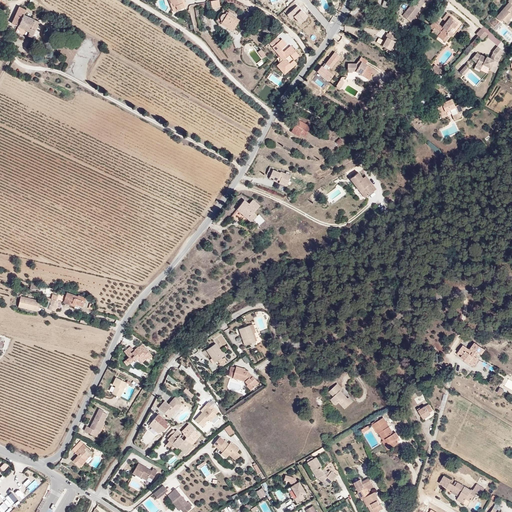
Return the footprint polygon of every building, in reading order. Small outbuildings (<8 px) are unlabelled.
[(181,3),(179,0),(165,0),(167,4),(170,3),(172,13),(179,11),(177,4),(181,3)] [(221,7),(219,0),(215,0),(210,1),(212,8),(221,7)] [(409,3),(399,16),(407,22),(418,9),(417,8),(422,0),(409,0),(408,2),(409,3)] [(507,2),(494,16),(499,21),(500,20),(505,25),(508,21),(507,20),(509,17),(511,18),(511,16),(511,0),(506,0),(506,1),(507,2)] [(21,30),(27,18),(23,16),(26,11),(20,9),(11,25),(17,28),(14,34),(27,40),(28,38),(29,34),(21,30)] [(234,30),(240,19),(224,9),(221,9),(219,11),(217,13),(217,15),(217,17),(219,21),(234,30)] [(444,21),(449,14),(445,11),(439,18),(444,21)] [(450,29),(456,22),(453,19),(454,17),(449,14),(441,25),(437,23),(438,21),(434,18),(428,25),(432,28),(434,27),(439,30),(436,34),(441,38),(445,33),(448,35),(451,33),(451,32),(451,31),(450,29)] [(29,34),(35,21),(32,20),(27,18),(21,30),(29,34)] [(38,33),(36,32),(39,24),(35,21),(29,34),(28,38),(35,41),(38,33)] [(482,38),(487,32),(481,27),(476,32),(482,38)] [(387,48),(394,36),(385,31),(379,43),(387,48)] [(475,38),(462,50),(465,54),(478,42),(475,38)] [(289,69),(295,64),(292,60),(288,64),(283,58),(288,54),(293,60),(297,56),(289,46),(285,50),(286,52),(283,54),(282,52),(279,49),(285,44),(281,39),(277,42),(272,46),(271,47),(281,60),(277,64),(281,69),(286,65),(289,69)] [(497,58),(502,52),(494,46),(489,52),(490,52),(487,57),(483,56),(482,57),(473,53),(470,58),(473,63),(472,67),(477,70),(480,65),(487,68),(486,70),(492,73),(496,62),(497,58)] [(253,47),(247,51),(255,63),(261,59),(253,47)] [(334,50),(317,71),(327,80),(332,74),(328,71),(340,56),(334,50)] [(361,60),(355,69),(367,76),(369,73),(371,75),(375,68),(366,62),(367,59),(361,55),(359,59),(361,60)] [(361,60),(359,59),(357,62),(348,62),(348,71),(353,71),(353,69),(355,69),(361,60)] [(444,74),(445,68),(442,68),(437,63),(433,68),(439,72),(444,74)] [(275,65),(282,74),(289,69),(286,65),(281,69),(277,64),(275,65)] [(466,69),(462,65),(456,71),(460,75),(466,69)] [(421,106),(426,100),(423,97),(417,102),(421,106)] [(456,104),(455,100),(444,105),(443,101),(442,100),(437,102),(442,116),(448,114),(447,111),(452,109),(456,119),(464,116),(462,110),(459,111),(456,104)] [(465,109),(463,102),(456,104),(459,111),(462,110),(465,109)] [(311,125),(298,118),(292,128),(305,135),(311,125)] [(276,182),(285,186),(289,174),(281,171),(280,173),(271,169),(272,167),(269,165),(266,173),(269,175),(268,178),(277,181),(276,182)] [(362,175),(357,168),(348,176),(354,184),(364,178),(362,175)] [(376,186),(371,179),(367,182),(364,178),(354,184),(358,189),(364,185),(369,192),(376,186)] [(363,196),(369,192),(364,185),(358,189),(363,196)] [(258,214),(255,211),(260,204),(253,198),(249,202),(245,199),(236,209),(247,216),(252,222),(255,220),(260,225),(265,219),(263,216),(259,212),(258,214)] [(22,286),(21,291),(34,294),(36,286),(25,284),(25,287),(22,286)] [(44,289),(36,286),(34,294),(43,296),(44,289)] [(62,297),(47,293),(45,299),(73,306),(73,304),(81,306),(83,297),(74,294),(74,296),(63,293),(62,297)] [(20,299),(18,309),(37,314),(40,299),(35,298),(36,297),(21,294),(20,299)] [(52,313),(55,302),(49,301),(46,311),(52,313)] [(254,337),(251,327),(240,330),(245,348),(258,344),(257,340),(255,341),(254,337)] [(228,359),(217,342),(208,347),(213,355),(217,361),(218,360),(222,367),(228,364),(226,361),(228,359)] [(472,356),(474,353),(477,354),(478,352),(480,353),(483,348),(474,342),(468,349),(462,345),(455,355),(468,364),(469,363),(473,365),(477,360),(472,356)] [(147,356),(142,349),(141,350),(140,349),(138,346),(133,349),(130,345),(123,351),(128,357),(126,358),(130,362),(133,359),(134,360),(137,358),(140,362),(147,356)] [(150,354),(144,345),(140,349),(141,350),(142,349),(147,356),(150,354)] [(258,383),(249,372),(243,370),(244,367),(235,364),(234,367),(229,366),(226,375),(230,377),(230,379),(243,383),(245,385),(244,386),(248,392),(258,383)] [(118,396),(125,381),(114,376),(111,383),(114,384),(111,392),(118,396)] [(352,401),(348,397),(347,398),(345,395),(342,397),(337,392),(341,389),(336,384),(331,389),(336,394),(332,397),(329,400),(334,406),(337,403),(344,410),(352,401)] [(190,399),(194,394),(186,387),(182,391),(190,399)] [(336,394),(331,389),(327,392),(332,397),(336,394)] [(174,396),(170,400),(178,407),(182,403),(174,396)] [(163,399),(157,406),(169,417),(178,407),(170,400),(167,403),(163,399)] [(207,421),(210,423),(216,417),(211,412),(213,409),(208,404),(205,407),(207,409),(194,422),(201,428),(204,425),(207,421)] [(101,418),(105,411),(101,409),(102,408),(96,405),(87,423),(84,422),(82,427),(90,431),(92,426),(96,427),(101,418)] [(429,414),(426,408),(419,412),(423,421),(431,417),(429,414)] [(167,423),(156,413),(148,422),(158,432),(167,423)] [(100,430),(105,420),(101,418),(96,427),(97,428),(100,430)] [(393,434),(384,418),(372,425),(376,434),(378,434),(381,440),(384,439),(389,449),(398,444),(396,441),(399,439),(395,433),(393,434)] [(199,434),(187,423),(182,427),(178,424),(173,431),(189,444),(199,434)] [(230,426),(225,429),(230,436),(235,433),(230,426)] [(189,444),(173,431),(170,429),(164,436),(166,439),(165,441),(167,442),(164,446),(167,449),(171,444),(177,448),(181,452),(189,444)] [(237,452),(240,450),(232,442),(229,444),(221,437),(212,445),(216,449),(217,447),(222,452),(219,455),(224,460),(227,457),(230,459),(231,458),(235,462),(240,456),(237,452)] [(389,449),(384,439),(381,440),(380,441),(386,451),(389,449)] [(74,453),(82,443),(79,440),(70,449),(74,453)] [(79,466),(90,454),(83,449),(86,446),(82,443),(74,453),(77,455),(73,460),(79,466)] [(177,448),(171,444),(167,449),(172,453),(177,448)] [(92,452),(86,446),(83,449),(90,454),(92,452)] [(170,465),(177,459),(174,456),(167,461),(170,465)] [(314,457),(306,462),(316,478),(317,478),(321,482),(323,480),(328,484),(334,476),(329,472),(327,474),(324,476),(321,470),(319,467),(320,467),(314,457)] [(152,478),(156,469),(152,467),(150,469),(137,462),(131,472),(139,476),(139,475),(140,474),(146,477),(147,475),(152,478)] [(438,483),(446,487),(449,482),(451,479),(443,475),(438,483)] [(363,498),(367,506),(368,506),(370,505),(374,511),(379,511),(380,511),(384,509),(382,505),(380,505),(378,500),(379,500),(375,492),(370,495),(367,490),(374,486),(369,478),(361,482),(360,480),(354,483),(359,492),(358,492),(361,499),(363,498)] [(304,492),(298,482),(297,482),(295,479),(289,482),(291,486),(290,486),(296,497),(294,499),(296,503),(304,499),(301,494),(304,492)] [(35,480),(26,487),(30,492),(39,484),(35,480)] [(474,482),(471,488),(457,480),(454,484),(449,482),(446,487),(458,494),(455,499),(462,503),(464,499),(468,502),(473,493),(478,496),(483,487),(474,482)] [(163,492),(167,490),(162,484),(152,492),(156,498),(163,492)] [(258,498),(264,494),(260,488),(254,491),(258,498)] [(184,511),(189,508),(173,489),(169,492),(165,495),(171,502),(173,501),(181,511),(184,511)]
